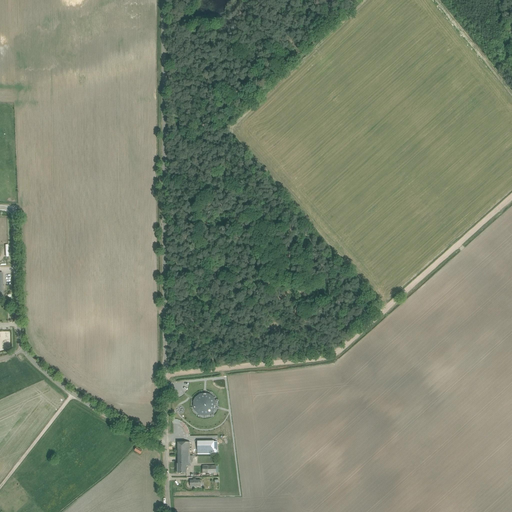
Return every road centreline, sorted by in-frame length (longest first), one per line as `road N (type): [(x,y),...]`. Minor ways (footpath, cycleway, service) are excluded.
road 1 (unclassified): [(165,441),(164,0)]
road 2 (track): [(163,375),(331,358),(511,197)]
road 3 (unclassified): [(165,441),(90,405),(27,355),(18,330),(14,217),(0,207)]
